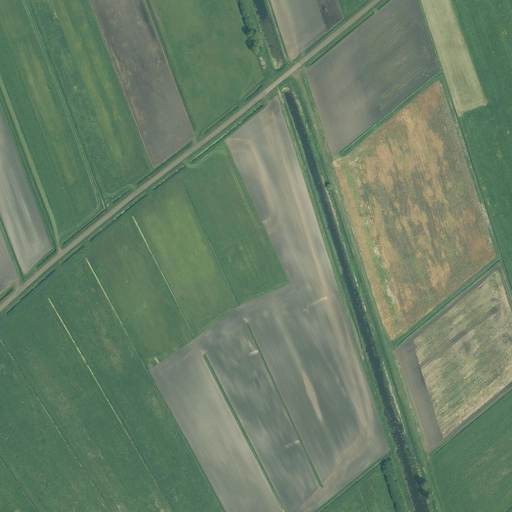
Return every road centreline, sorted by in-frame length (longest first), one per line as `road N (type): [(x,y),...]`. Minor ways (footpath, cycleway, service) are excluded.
road 1 (unclassified): [(0,309),(377,0)]
road 2 (track): [(296,67),(440,511)]
